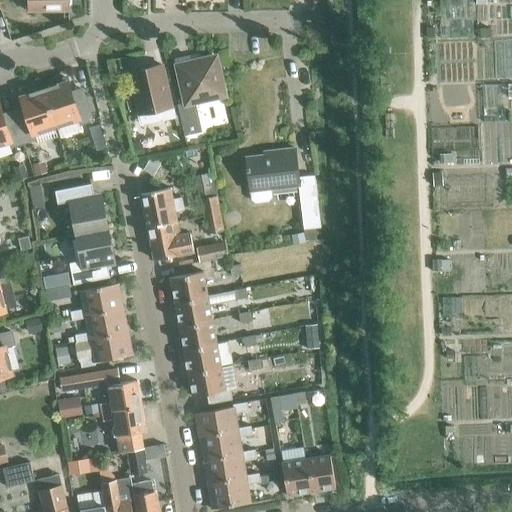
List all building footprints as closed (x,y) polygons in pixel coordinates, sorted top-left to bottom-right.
[(28,0),(28,11),(68,10),(68,6),(71,3),(70,0),(28,0)] [(215,56),(190,62),(188,56),(175,59),(185,103),(177,105),(184,135),(201,131),(194,102),(224,95),(215,56)] [(129,72),(139,114),(171,107),(162,65),(129,72)] [(44,89),(56,127),(78,120),(80,124),(92,120),(83,93),(72,96),(66,77),(52,82),(53,86),(44,89)] [(56,127),(44,89),(34,92),(33,88),(19,93),(25,112),(14,115),(23,143),(35,139),(34,134),(56,127)] [(23,143),(14,115),(3,119),(0,108),(0,145),(10,142),(11,147),(23,143)] [(314,175),(298,177),(295,148),(275,150),(276,154),(245,157),(250,191),(251,200),(256,203),(268,202),(272,198),(271,188),(298,185),(303,229),(320,227),(314,175)] [(76,234),(108,228),(102,200),(95,202),(91,183),(55,190),(57,203),(69,201),(76,234)] [(148,228),(177,222),(175,211),(185,210),(182,198),(173,199),(170,188),(141,194),(148,228)] [(205,216),(221,213),(218,196),(202,199),(205,216)] [(221,213),(205,216),(208,233),(224,231),(221,213)] [(177,222),(148,228),(154,260),(194,252),(190,231),(179,233),(177,222)] [(108,228),(76,234),(81,260),(69,263),(73,284),(110,277),(106,257),(113,256),(108,228)] [(197,248),(200,261),(227,256),(224,243),(197,248)] [(230,266),(232,276),(243,274),(242,264),(230,266)] [(175,304),(209,298),(205,271),(170,278),(175,304)] [(85,316),(124,309),(119,284),(80,291),(83,308),(70,311),(72,320),(85,317),(85,316)] [(297,289),(299,301),(312,299),(310,287),(297,289)] [(235,290),(236,300),(248,298),(246,288),(235,290)] [(180,329),(214,323),(209,298),(175,304),(180,329)] [(76,341),(128,331),(124,309),(85,316),(85,317),(88,332),(75,334),(76,341)] [(239,314),(241,324),(253,321),(251,311),(239,314)] [(184,354),(218,348),(214,323),(180,329),(184,354)] [(0,376),(12,374),(6,346),(14,344),(11,331),(0,334),(0,376)] [(128,331),(76,341),(79,357),(57,361),(59,371),(95,364),(95,362),(133,355),(128,331)] [(243,337),(245,347),(257,345),(255,335),(243,337)] [(189,379),(223,373),(218,348),(184,354),(189,379)] [(248,361),(250,371),(261,369),(259,359),(248,361)] [(61,379),(63,392),(109,384),(107,371),(61,379)] [(223,373),(189,379),(192,396),(206,394),(208,403),(232,399),(230,389),(226,390),(223,373)] [(89,415),(104,413),(141,407),(137,381),(109,386),(112,403),(102,404),(102,401),(87,403),(89,415)] [(295,393),(297,405),(307,403),(304,392),(295,393)] [(270,397),(272,409),(282,407),(280,396),(270,397)] [(238,430),(238,428),(235,413),(248,411),(246,402),(232,404),(233,407),(195,413),(199,436),(238,430)] [(127,450),(143,447),(141,431),(145,430),(141,407),(104,413),(105,420),(114,418),(120,454),(127,452),(127,450)] [(242,453),(242,451),(239,437),(252,434),(250,426),(238,428),(238,430),(199,436),(203,460),(242,453)] [(127,450),(127,452),(131,474),(147,472),(143,447),(127,450)] [(246,477),(246,475),(243,460),(256,458),(254,449),(242,451),(242,453),(203,460),(207,483),(246,477)] [(307,458),(313,491),(335,487),(329,454),(307,458)] [(287,496),(313,491),(307,458),(281,463),(287,496)] [(3,469),(7,487),(34,480),(29,462),(3,469)] [(246,477),(207,483),(211,509),(250,502),(247,483),(260,481),(258,472),(246,475),(246,477)] [(37,479),(44,511),(69,511),(60,474),(37,479)] [(101,482),(105,511),(132,511),(130,500),(121,502),(117,480),(101,482)] [(134,494),(136,511),(159,511),(155,488),(152,486),(151,480),(139,482),(141,493),(134,494)] [(80,511),(105,511),(101,482),(102,490),(93,492),(95,506),(80,509),(80,511)]
